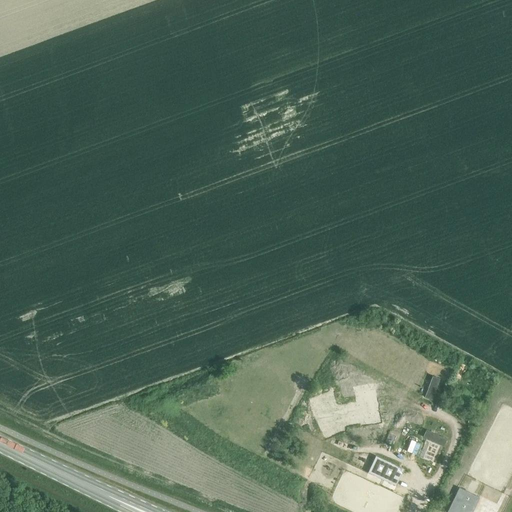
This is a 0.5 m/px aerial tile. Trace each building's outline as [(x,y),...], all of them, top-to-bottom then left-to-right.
[(438,376),(430,372),(420,392),(429,396),(438,376)] [(334,408),(330,398),(312,404),(318,421),(321,420),(326,434),(341,430),(340,425),(370,420),(384,418),(381,391),(366,393),(367,403),(334,408)] [(448,437),(428,428),(424,439),(443,447),(448,437)] [(367,473),(396,486),(404,469),(375,456),(367,473)] [(475,511),(482,495),(457,485),(447,511),(475,511)]
